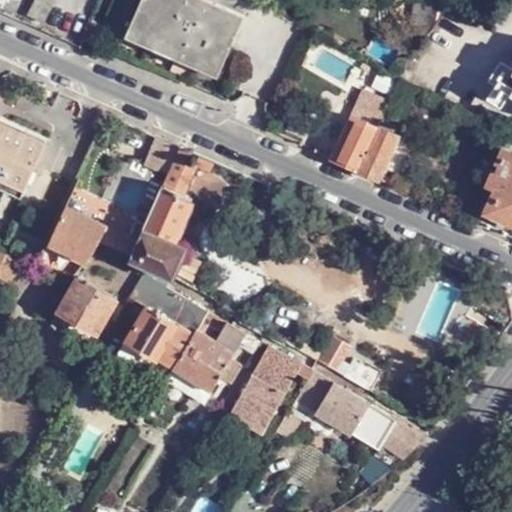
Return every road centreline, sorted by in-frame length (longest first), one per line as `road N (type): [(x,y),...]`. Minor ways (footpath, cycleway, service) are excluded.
road 1 (residential): [(511,263),(0,37)]
road 2 (secondary): [(397,511),(511,368)]
